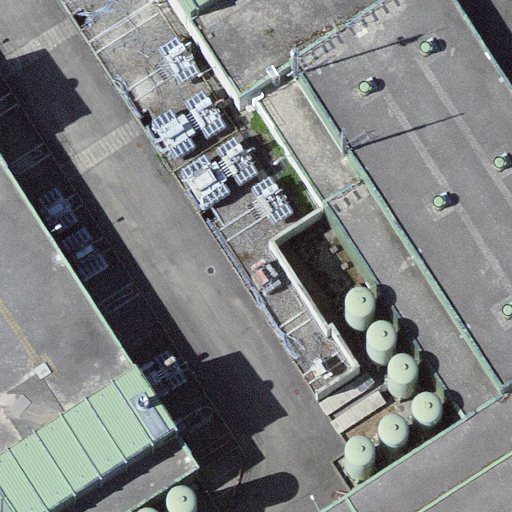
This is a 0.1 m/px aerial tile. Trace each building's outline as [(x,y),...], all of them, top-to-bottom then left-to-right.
[(165,0),(173,12),(191,0),(165,0)] [(191,0),(173,12),(196,44),(265,0),(191,0)] [(424,0),(265,0),(196,44),(243,116),(256,108),(293,85),(424,0)] [(511,107),(443,0),(424,0),(293,85),(505,423),(511,419),(511,107)] [(511,0),(443,0),(511,107),(511,0)] [(505,423),(293,85),(256,108),(467,446),(505,423)] [(0,490),(14,511),(148,511),(196,481),(0,176),(0,490)] [(364,308),(359,308),(354,311),(350,315),(348,320),(348,326),(350,331),(354,335),(359,338),(364,339),(370,337),(374,334),(377,329),(378,323),(377,318),(374,313),(370,309),(364,308)] [(385,342),(380,343),(375,345),(371,349),(369,355),(369,360),(371,366),(375,370),(380,373),(385,373),(391,372),(395,368),(398,363),(399,358),(398,352),(395,347),(391,344),(385,342)] [(407,374),(401,375),(396,377),(392,382),(390,387),(390,393),(392,398),(396,402),(401,405),(407,405),(412,404),(417,400),(420,395),(421,390),(420,384),(417,379),(412,376),(407,374)] [(431,412),(425,413),(420,415),(416,420),(414,425),(414,431),(416,436),(420,440),(425,443),(431,443),(436,442),(441,438),(444,434),(445,428),(444,422),(441,417),(436,414),(431,412)] [(511,419),(505,423),(467,446),(366,511),(461,511),(511,480),(511,419)] [(396,434),(390,434),(385,437),(382,441),(379,446),(379,452),(382,457),(385,462),(390,464),(396,465),(402,463),(406,460),(409,455),(410,449),(409,444),(406,439),(402,435),(396,434)] [(362,456),(356,456),(351,459),(347,463),(345,469),(345,474),(347,480),(351,484),(356,486),(362,487),(367,485),(372,482),(375,477),(376,471),(375,466),(372,461),(367,457),(362,456)] [(511,511),(511,480),(461,511),(511,511)]
